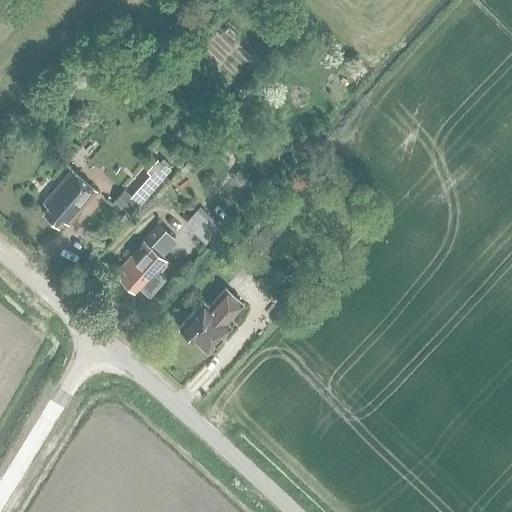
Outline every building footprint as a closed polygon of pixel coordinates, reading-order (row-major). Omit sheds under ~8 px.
[(204,52),(235,83),(262,56),(231,25),(204,52)] [(157,159),(146,171),(160,183),(170,171),(157,159)] [(94,194),(70,172),(41,204),(47,209),(42,215),(55,227),(60,221),(65,226),(94,194)] [(121,221),(124,224),(141,204),(125,190),(114,202),(127,214),(121,221)] [(202,208),(188,223),(208,242),(222,227),(202,208)] [(169,264),(158,254),(173,238),(159,225),(119,269),(124,273),(118,279),(133,292),(138,287),(147,296),(162,280),(158,275),(169,264)] [(294,289),(284,291),(285,300),(295,298),(294,289)] [(178,325),(192,338),(193,337),(206,349),(229,324),(224,320),(237,306),(222,291),(208,306),(202,300),(178,325)]
